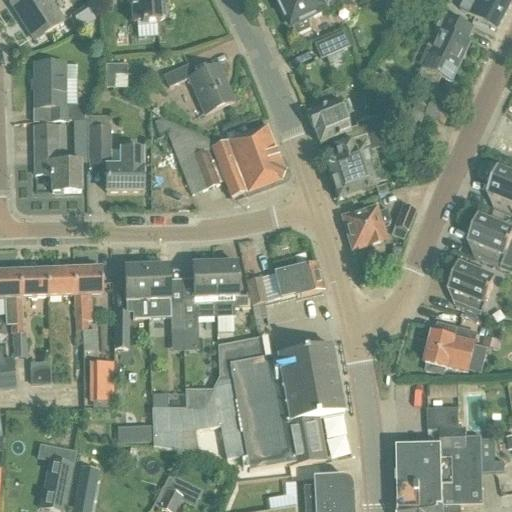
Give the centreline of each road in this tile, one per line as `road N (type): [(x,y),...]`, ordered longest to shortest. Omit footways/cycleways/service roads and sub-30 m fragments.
road 1 (tertiary): [(354,340),(403,312),(511,56)]
road 2 (residential): [(0,236),(153,237),(320,210)]
road 3 (secondary): [(320,210),(226,0)]
road 4 (secondary): [(377,511),(354,340)]
road 5 (secondary): [(354,340),(320,210)]
